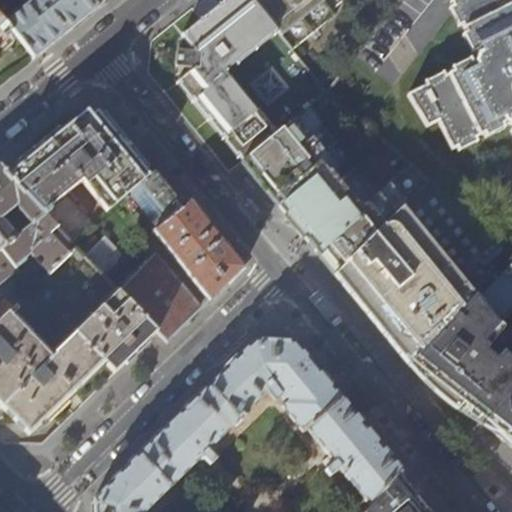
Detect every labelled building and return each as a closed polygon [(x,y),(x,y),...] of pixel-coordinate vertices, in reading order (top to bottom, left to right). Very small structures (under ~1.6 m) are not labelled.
[(39,0),(11,29),(35,58),(63,36),(97,8),(90,0),(39,0)] [(240,162),(275,133),(226,72),(277,31),(252,0),(224,0),(220,3),(200,19),(180,35),(193,52),(191,52),(189,69),(192,69),(175,83),(188,98),(240,162)] [(252,0),(277,31),(292,49),(335,14),(332,9),(342,0),(252,0)] [(511,0),(450,0),(478,50),(475,61),(409,93),(429,126),(440,121),(454,148),(507,122),(511,123),(511,0)] [(0,39),(10,30),(0,19),(0,39)] [(266,101),(285,90),(275,72),(256,83),(266,101)] [(323,122),(309,104),(275,133),(240,162),(267,194),(313,250),(333,274),(430,180),(411,164),(359,208),(329,171),(334,167),(321,150),(331,141),(319,126),(323,122)] [(18,168),(8,176),(44,214),(57,227),(73,244),(90,228),(62,197),(75,186),(101,217),(127,194),(147,176),(115,137),(97,114),(91,118),(87,113),(59,135),(18,168)] [(0,239),(5,245),(16,237),(3,221),(0,220),(18,206),(18,209),(31,224),(44,214),(8,176),(0,167),(0,239)] [(147,176),(127,194),(159,234),(184,210),(161,181),(152,171),(147,176)] [(511,255),(511,251),(430,180),(333,274),(365,312),(408,364),(409,366),(511,255)] [(184,210),(159,234),(156,237),(209,302),(223,288),(243,269),(230,253),(201,218),(191,204),(184,210)] [(57,227),(44,214),(31,224),(16,237),(5,245),(0,249),(0,321),(23,298),(16,292),(4,300),(0,303),(0,283),(17,269),(16,267),(23,262),(23,260),(30,255),(48,275),(68,256),(48,235),(57,227)] [(100,239),(84,254),(110,281),(127,265),(100,239)] [(78,247),(68,256),(48,275),(31,291),(23,298),(0,321),(0,407),(1,407),(76,335),(104,363),(114,373),(131,357),(157,332),(125,297),(110,281),(84,254),(78,247)] [(511,365),(497,354),(490,364),(479,356),(491,340),(486,337),(511,308),(511,255),(409,366),(453,401),(497,435),(511,447),(511,365)] [(154,261),(125,297),(157,332),(167,343),(197,314),(154,261)] [(56,409),(104,363),(76,335),(1,407),(9,415),(27,433),(29,435),(56,409)] [(340,469),(370,506),(401,474),(297,348),(294,344),(254,342),(243,353),(216,379),(203,392),(156,438),(101,492),(94,499),(94,511),(145,511),(196,462),(203,469),(209,464),(211,466),(217,461),(207,451),(246,412),(250,416),(256,410),(252,406),(268,390),(276,391),(285,404),(280,407),(303,435),(308,430),(329,456),(322,462),(328,468),(324,471),(329,478),(340,469)] [(432,511),(419,497),(401,474),(370,506),(363,511),(432,511)]
